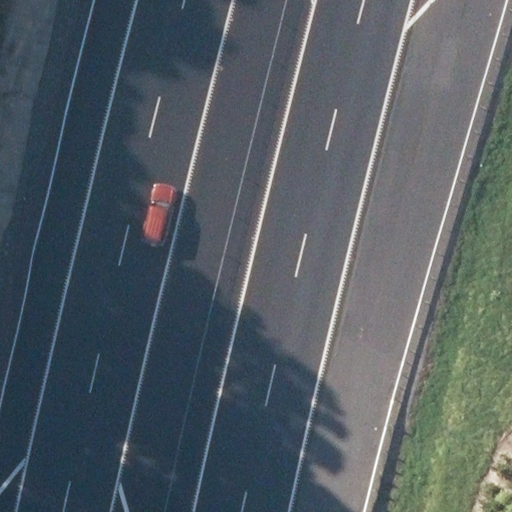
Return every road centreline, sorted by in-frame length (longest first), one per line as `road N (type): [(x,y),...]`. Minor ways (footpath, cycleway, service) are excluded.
road 1 (motorway): [(412,0),(286,511)]
road 2 (motorway): [(80,511),(190,0)]
